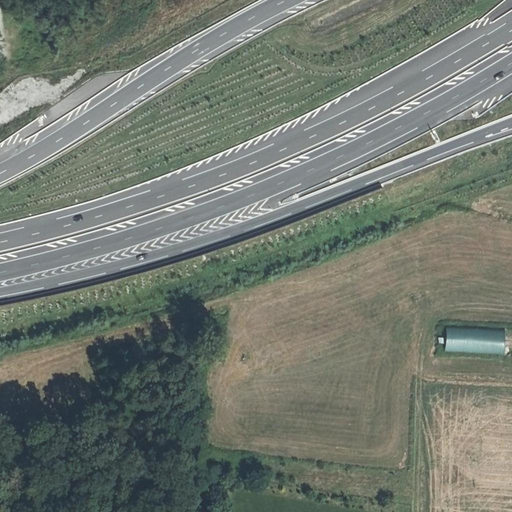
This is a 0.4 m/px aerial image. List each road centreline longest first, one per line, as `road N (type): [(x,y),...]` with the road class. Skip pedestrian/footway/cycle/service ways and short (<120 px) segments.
road 1 (motorway): [(511,26),(272,153),(114,211),(0,241)]
road 2 (motorway): [(0,271),(242,198),(396,127),(511,61)]
road 3 (motorway): [(0,290),(146,257),(511,121)]
road 4 (motorway): [(287,0),(0,172)]
